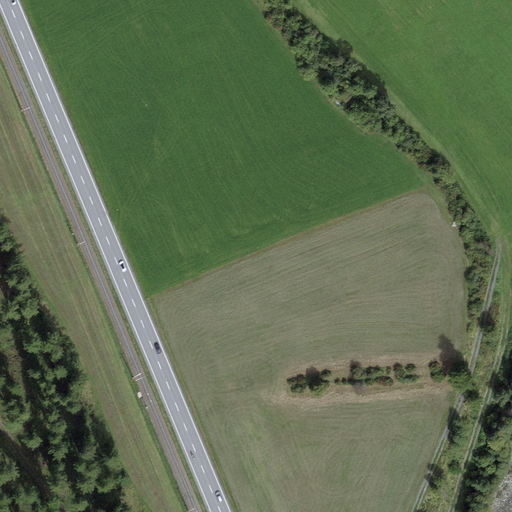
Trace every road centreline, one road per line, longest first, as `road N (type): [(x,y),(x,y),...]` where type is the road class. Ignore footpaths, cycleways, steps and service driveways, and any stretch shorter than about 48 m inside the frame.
road 1 (primary): [(7,0),(220,511)]
road 2 (track): [(505,257),(443,148),(304,0)]
road 3 (track): [(413,511),(505,257)]
road 4 (track): [(449,511),(501,347),(505,257)]
